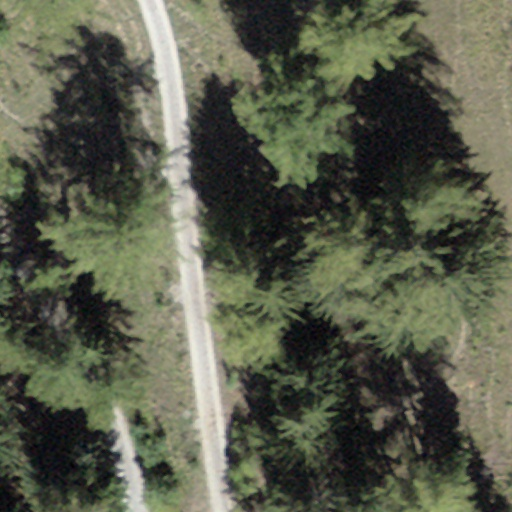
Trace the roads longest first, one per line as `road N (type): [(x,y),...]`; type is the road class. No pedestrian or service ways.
road 1 (track): [(209,511),(153,93),(133,0)]
road 2 (track): [(0,258),(64,349),(127,511)]
